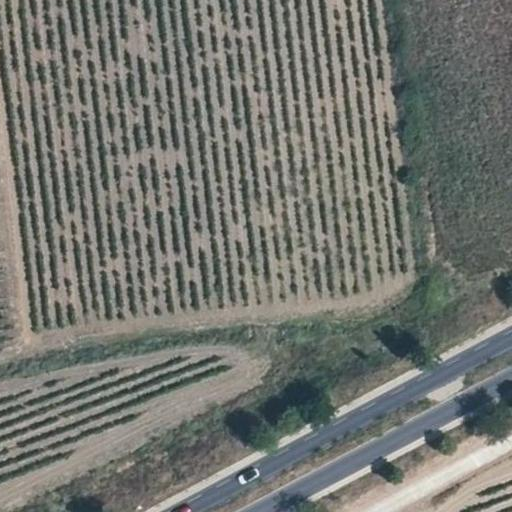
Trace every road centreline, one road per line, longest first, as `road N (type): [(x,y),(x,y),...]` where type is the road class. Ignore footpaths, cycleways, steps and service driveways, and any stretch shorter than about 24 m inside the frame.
road 1 (primary): [(511,338),(183,511)]
road 2 (primary): [(259,511),(511,378)]
